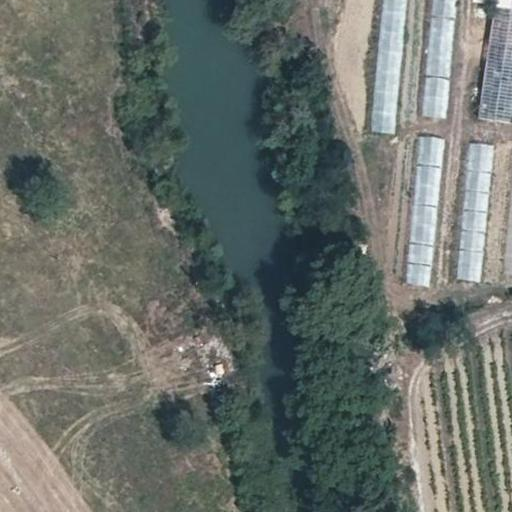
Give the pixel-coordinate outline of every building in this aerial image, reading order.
[(379,0),(375,131),(398,131),(402,0),(379,0)] [(459,0),(429,0),(420,116),(452,117),(459,0)] [(511,0),(497,0),(484,118),(511,121),(511,0)] [(448,139),(418,135),(402,287),(435,291),(448,139)] [(484,280),(491,142),(467,141),(460,279),(484,280)]
